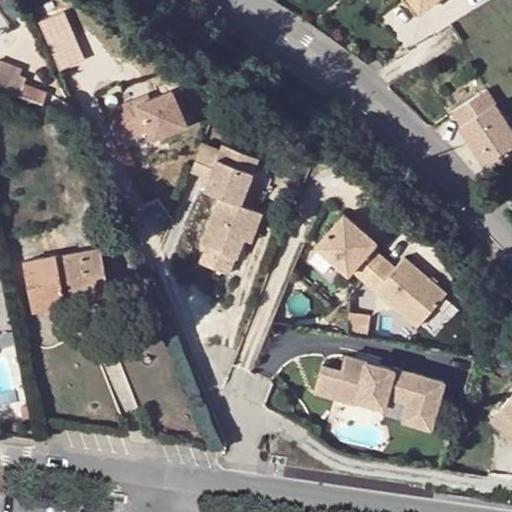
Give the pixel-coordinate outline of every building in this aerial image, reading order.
[(425,13),(414,0),(395,0),(399,5),(404,2),(417,18),(425,13)] [(414,0),(425,13),(440,0),(414,0)] [(68,8),(41,18),(59,67),(86,57),(68,8)] [(0,79),(0,88),(27,99),(31,88),(1,76),(0,79)] [(151,92),(108,110),(120,140),(151,127),(155,136),(190,122),(175,87),(153,96),(151,92)] [(27,99),(49,107),(52,95),(31,88),(27,99)] [(460,128),(482,164),(498,154),(511,145),(511,128),(488,92),(454,113),(462,126),(460,128)] [(151,127),(120,140),(124,149),(155,136),(151,127)] [(260,154),(225,140),(222,148),(211,175),(207,187),(221,192),(202,241),(237,254),(245,258),(263,209),(251,203),(242,200),(255,165),(260,154)] [(211,175),(222,148),(205,141),(194,167),(211,175)] [(265,169),(255,165),(242,200),(251,203),(265,169)] [(345,213),(317,245),(349,273),(353,269),(418,326),(447,293),(405,256),(396,267),(372,247),(378,240),(345,213)] [(237,254),(207,244),(201,261),(230,273),(237,254)] [(72,291),(107,284),(100,249),(58,257),(57,254),(24,261),(34,310),(67,305),(63,285),(71,283),(72,291)] [(63,285),(67,305),(109,296),(107,284),(72,291),(71,283),(63,285)] [(164,328),(118,342),(136,401),(157,395),(153,383),(179,375),(164,328)] [(22,356),(0,357),(0,403),(24,402),(22,356)] [(432,428),(445,381),(394,367),(393,370),(346,356),(342,371),(322,365),(315,390),(357,402),(358,400),(385,407),(388,395),(410,401),(405,420),(432,428)] [(511,397),(502,409),(511,417),(511,397)] [(511,417),(502,409),(492,420),(511,437),(511,417)]
